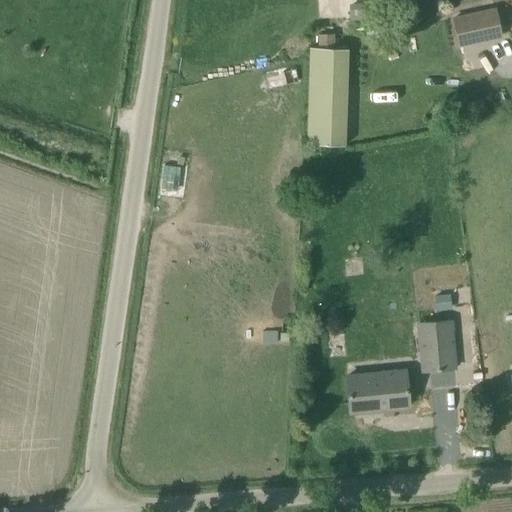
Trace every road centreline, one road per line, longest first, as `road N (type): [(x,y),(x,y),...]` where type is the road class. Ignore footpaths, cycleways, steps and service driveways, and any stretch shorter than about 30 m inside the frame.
road 1 (unclassified): [(86,510),(161,0)]
road 2 (unclassified): [(86,510),(511,475)]
